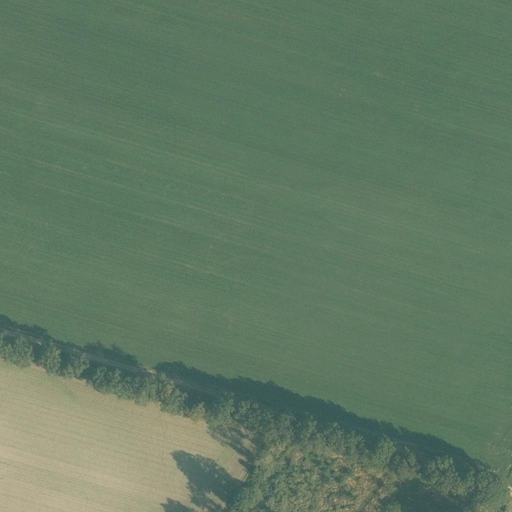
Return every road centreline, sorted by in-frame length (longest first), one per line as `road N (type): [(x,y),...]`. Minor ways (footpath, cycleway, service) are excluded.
road 1 (track): [(395,446),(0,331)]
road 2 (track): [(511,495),(461,465),(395,446)]
